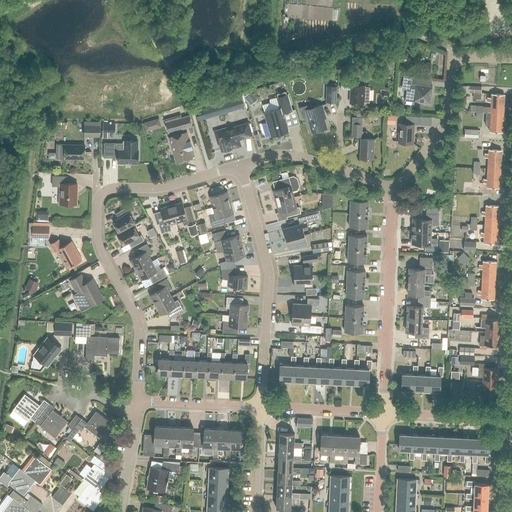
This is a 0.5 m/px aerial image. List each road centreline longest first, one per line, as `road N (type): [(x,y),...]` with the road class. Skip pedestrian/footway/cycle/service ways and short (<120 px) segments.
road 1 (unclassified): [(137,401),(139,325),(96,243),(95,204),(111,189),(161,188),(239,166)]
road 2 (residential): [(261,408),(269,274),(239,166)]
road 3 (residential): [(382,414),(393,189)]
road 4 (residential): [(511,61),(451,61),(446,128),(393,189)]
road 5 (residential): [(511,420),(382,414)]
road 6 (residential): [(261,408),(137,401)]
road 7 (residential): [(382,414),(261,408)]
